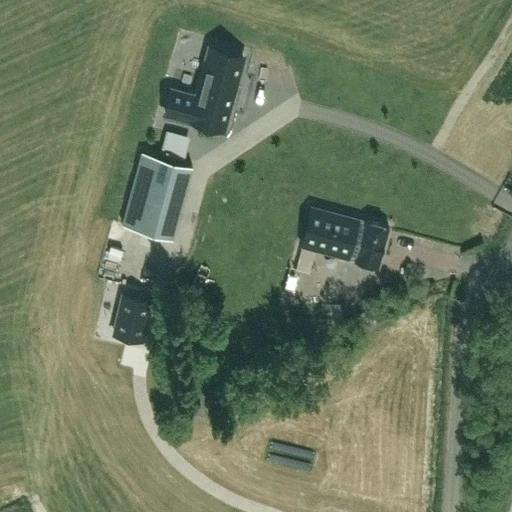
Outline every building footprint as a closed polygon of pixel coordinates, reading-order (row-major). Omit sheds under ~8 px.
[(172,88),(165,111),(222,126),(230,99),(235,100),(240,83),(235,81),(242,54),(210,45),(204,67),(209,68),(201,96),(172,88)] [(166,136),(162,152),(185,157),(189,141),(166,136)] [(141,150),(121,223),(172,237),(192,164),(141,150)] [(300,244),(354,259),(354,260),(377,266),(388,225),(365,219),(365,220),(311,205),(300,244)] [(150,296),(120,289),(111,331),(140,338),(150,296)] [(300,347),(334,340),(330,316),(295,322),(300,347)] [(190,434),(178,439),(183,451),(195,446),(190,434)]
